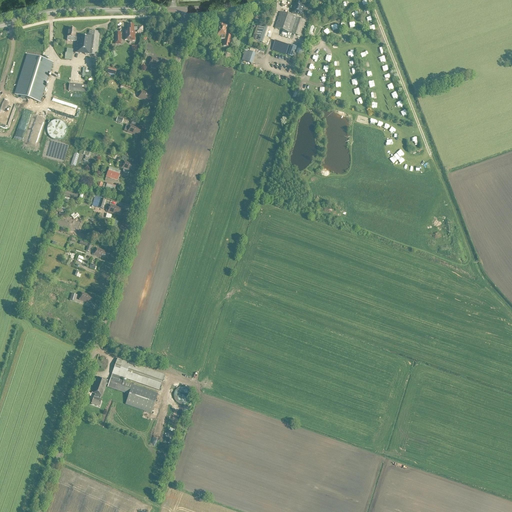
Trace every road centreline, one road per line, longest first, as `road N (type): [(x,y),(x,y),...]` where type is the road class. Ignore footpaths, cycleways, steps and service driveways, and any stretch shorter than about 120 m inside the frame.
road 1 (unclassified): [(40,511),(112,294),(179,50),(182,11)]
road 2 (track): [(370,0),(452,213)]
road 3 (secondary): [(0,26),(55,12),(182,11)]
road 4 (track): [(0,134),(7,136),(21,105),(42,108),(56,62),(50,13)]
